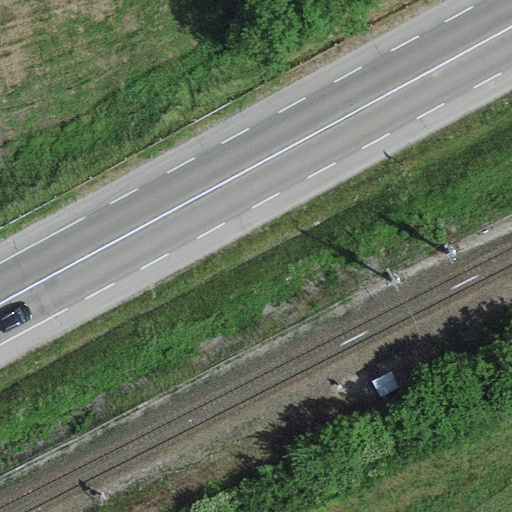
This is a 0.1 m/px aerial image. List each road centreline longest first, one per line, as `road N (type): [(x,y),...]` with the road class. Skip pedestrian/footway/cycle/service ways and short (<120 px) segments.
road 1 (primary): [(0,304),(511,29)]
road 2 (track): [(148,511),(361,374)]
